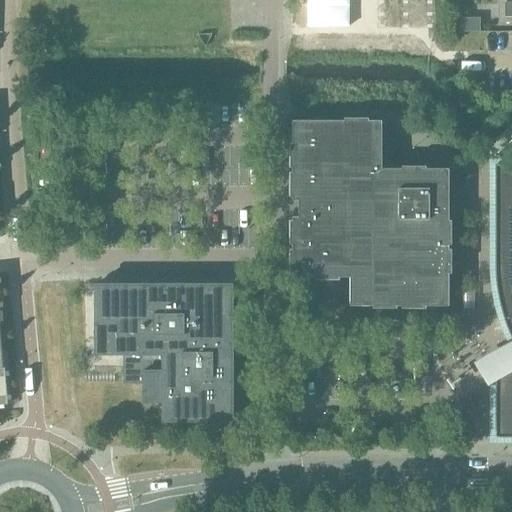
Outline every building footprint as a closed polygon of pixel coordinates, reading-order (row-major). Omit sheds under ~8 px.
[(36,0),(37,3),(37,4),(37,7),(36,7),(36,23),(37,23),(37,29),(37,33),(36,33),(36,48),(82,48),(89,48),(90,48),(90,45),(90,35),(84,35),(84,31),(84,29),(84,21),(84,19),(84,11),(84,9),(84,5),(84,3),(83,0),(36,0)] [(161,0),(162,45),(177,45),(190,45),(191,45),(204,45),(205,45),(217,45),(218,45),(219,45),(219,36),(219,27),(220,27),(219,0),(161,0)] [(307,0),(308,26),(348,26),(347,0),(307,0)] [(379,0),(379,26),(427,26),(427,0),(379,0)] [(511,0),(498,0),(499,22),(511,21),(511,0)] [(40,87),(40,95),(40,99),(41,99),(41,111),(40,111),(40,115),(40,118),(40,131),(41,131),(41,139),(40,139),(40,143),(40,150),(40,154),(41,154),(41,155),(41,158),(41,167),(40,167),(40,171),(40,178),(40,179),(44,179),(44,178),(76,178),(77,178),(77,177),(78,177),(86,177),(87,177),(87,178),(88,178),(90,178),(90,167),(90,164),(90,159),(88,159),(84,159),(84,157),(84,153),(84,152),(84,143),(84,139),(84,135),(84,129),(84,125),(84,122),(84,114),(84,111),(84,103),(84,101),(84,97),(84,96),(82,96),(82,84),(71,84),(67,84),(40,84),(40,87)] [(223,84),(162,84),(162,183),(174,183),(174,184),(178,184),(178,183),(223,183),(223,181),(223,171),(230,171),(231,171),(231,146),(231,145),(230,145),(230,144),(230,143),(229,143),(229,142),(228,141),(228,140),(228,133),(228,132),(228,131),(228,127),(228,126),(229,126),(229,125),(229,124),(230,124),(230,123),(231,123),(231,122),(231,84),(223,84)] [(440,151),(292,150),(293,245),(440,245),(440,151)] [(495,437),(511,437),(511,164),(494,165),(494,263),(496,283),(499,302),(504,321),(511,340),(511,339),(511,349),(511,353),(511,354),(511,368),(505,372),(496,377),(495,377),(495,437)] [(94,354),(123,354),(123,383),(142,383),(142,402),(162,402),(162,421),(232,421),(232,283),(94,284),(94,354)]
